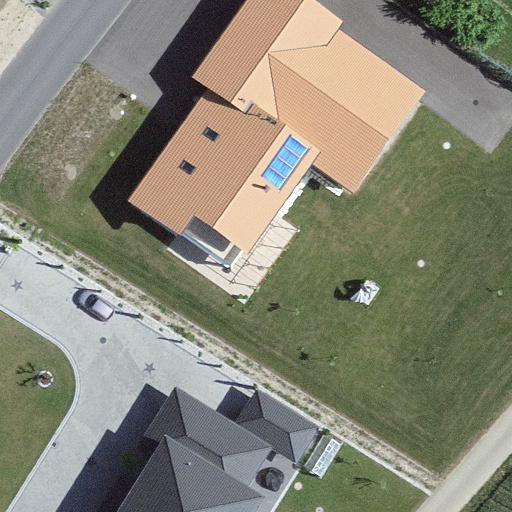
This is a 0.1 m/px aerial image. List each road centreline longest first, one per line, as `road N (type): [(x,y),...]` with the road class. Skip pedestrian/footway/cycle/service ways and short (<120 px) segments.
road 1 (track): [(0,208),(450,491)]
road 2 (tertiary): [(89,0),(0,113)]
road 3 (unclassified): [(432,511),(511,422)]
